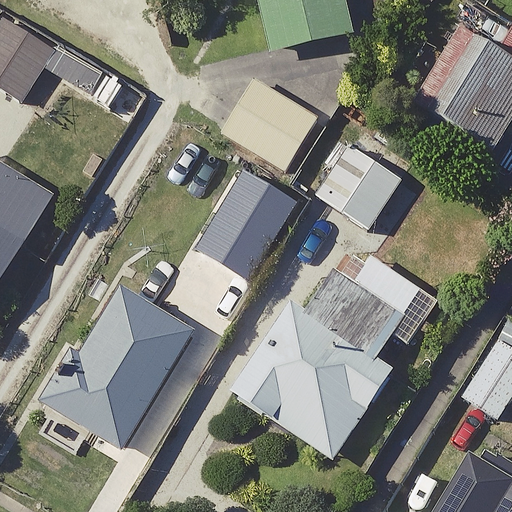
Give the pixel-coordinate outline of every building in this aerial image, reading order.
[(359,41),(349,0),(264,0),(279,60),(359,41)] [(54,57),(11,27),(0,44),(0,89),(22,105),(54,57)] [(511,34),(501,54),(469,37),(430,109),(505,150),(511,137),(511,34)] [(324,125),(257,82),(223,135),(291,178),(324,125)] [(412,184),(356,149),(323,203),(379,238),(412,184)] [(0,180),(0,320),(60,199),(5,171),(0,180)] [(202,337),(130,293),(58,411),(130,455),(202,337)] [(401,378),(299,309),(240,398),(342,466),(401,378)] [(511,414),(511,350),(504,345),(468,402),(505,425),(511,414)] [(511,511),(511,465),(480,446),(440,511),(511,511)]
